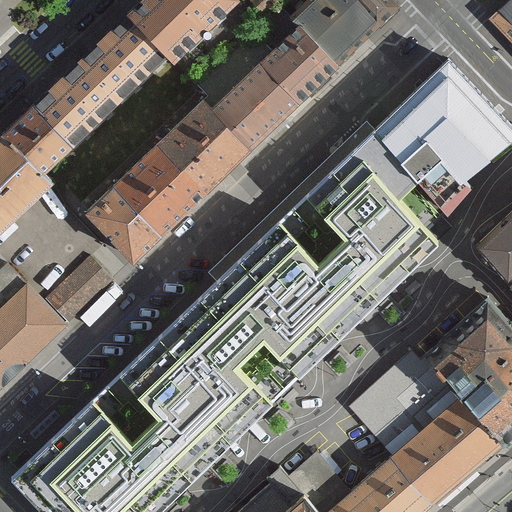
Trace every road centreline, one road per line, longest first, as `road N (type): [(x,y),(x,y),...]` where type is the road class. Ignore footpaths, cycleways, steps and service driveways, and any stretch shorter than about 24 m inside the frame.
road 1 (residential): [(0,432),(442,16)]
road 2 (residential): [(95,0),(0,90)]
